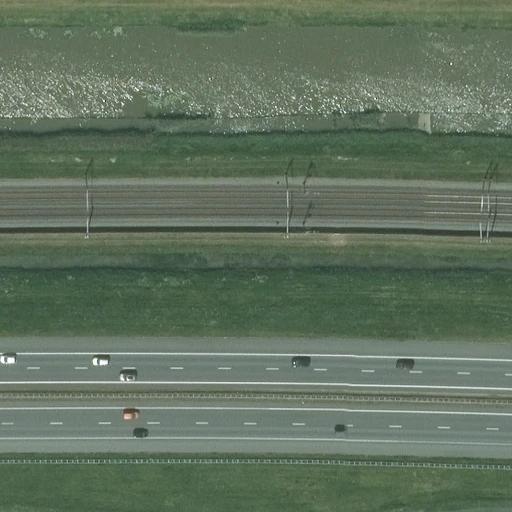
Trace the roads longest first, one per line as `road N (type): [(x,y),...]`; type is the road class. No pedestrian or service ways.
road 1 (motorway): [(511,375),(0,371)]
road 2 (motorway): [(0,425),(511,429)]
